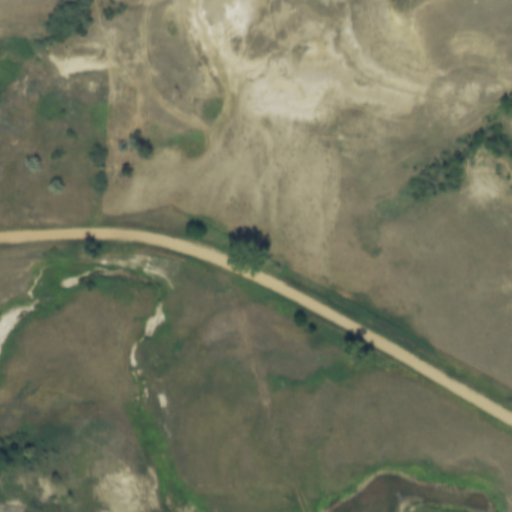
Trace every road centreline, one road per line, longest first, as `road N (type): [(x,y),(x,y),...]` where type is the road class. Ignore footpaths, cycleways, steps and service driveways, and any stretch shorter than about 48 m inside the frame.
road 1 (residential): [(511,415),(265,276),(192,247),(85,232),(0,238)]
road 2 (track): [(213,261),(304,511)]
